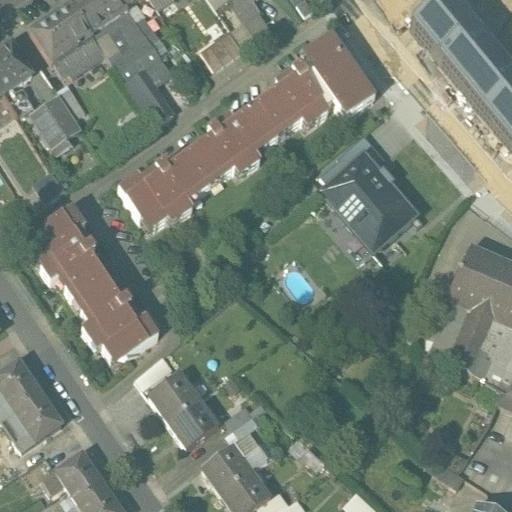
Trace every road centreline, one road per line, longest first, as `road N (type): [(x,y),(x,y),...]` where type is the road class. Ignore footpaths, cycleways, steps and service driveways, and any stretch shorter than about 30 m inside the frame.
road 1 (residential): [(0,290),(153,511)]
road 2 (residential): [(345,0),(454,146),(511,203)]
